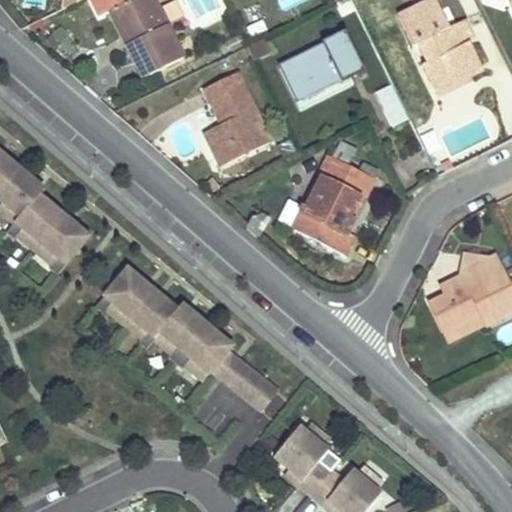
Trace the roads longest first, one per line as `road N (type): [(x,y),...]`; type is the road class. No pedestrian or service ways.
road 1 (residential): [(0,44),(347,348)]
road 2 (residential): [(511,163),(428,210),(347,348)]
road 3 (residential): [(347,348),(441,431),(510,511)]
road 4 (residential): [(65,511),(158,472),(190,474),(225,511)]
